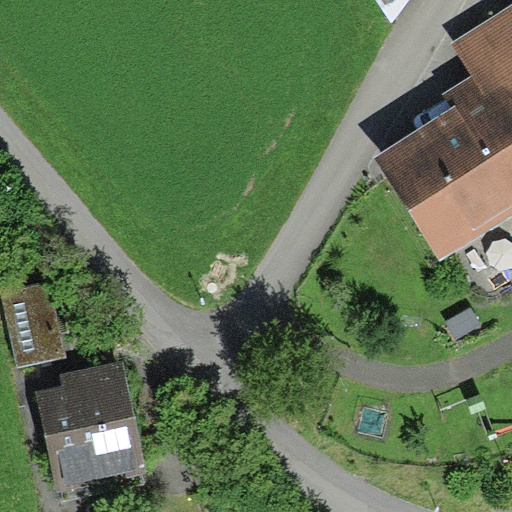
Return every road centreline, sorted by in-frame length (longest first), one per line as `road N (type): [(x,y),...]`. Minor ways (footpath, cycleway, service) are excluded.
road 1 (residential): [(449,0),(333,161),(204,375)]
road 2 (residential): [(204,375),(0,145)]
road 3 (residential): [(371,511),(315,479),(204,375)]
